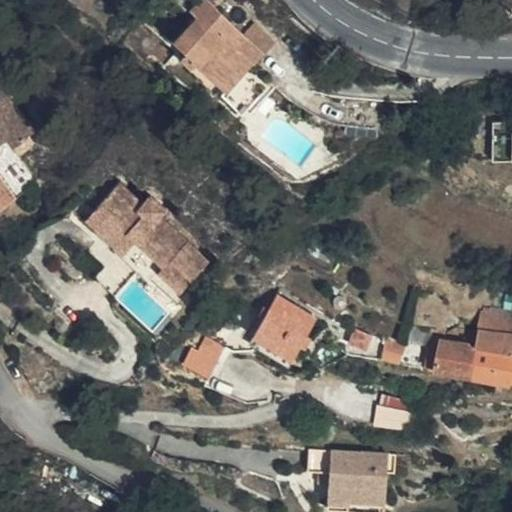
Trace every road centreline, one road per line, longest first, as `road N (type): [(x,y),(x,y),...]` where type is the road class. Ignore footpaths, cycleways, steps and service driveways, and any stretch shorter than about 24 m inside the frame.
road 1 (unclassified): [(208,511),(88,456),(24,414)]
road 2 (tertiary): [(319,0),(400,44),(511,55)]
